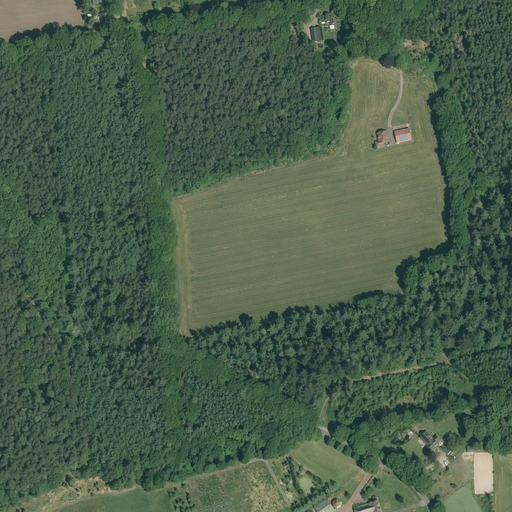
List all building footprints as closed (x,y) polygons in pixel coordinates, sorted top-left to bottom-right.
[(108,13),(100,15),(101,26),(110,25),(108,13)] [(333,19),(332,14),(324,16),(324,17),(321,17),(320,19),(320,22),(321,23),(325,23),(325,24),(328,23),(328,27),(335,26),(334,19),(333,19)] [(324,41),(322,28),(316,29),(318,42),(324,41)] [(406,79),(408,92),(437,87),(435,74),(406,79)] [(400,97),(398,89),(389,91),(386,80),(380,81),(384,99),(391,97),(392,101),(397,100),(397,97),(400,97)] [(420,118),(434,113),(428,98),(414,104),(420,118)] [(423,137),(437,136),(437,129),(423,129),(423,137)] [(386,132),(377,134),(379,142),(376,143),(377,148),(385,146),(384,143),(389,142),(386,132)] [(426,432),(420,438),(427,446),(426,446),(432,452),(438,446),(436,444),(440,440),(436,436),(433,439),(426,432)] [(485,437),(476,437),(476,445),(485,445),(485,437)] [(452,451),(453,449),(449,445),(448,447),(447,446),(443,451),(447,455),(452,451)] [(314,508),(316,511),(333,511),(334,511),(327,499),(314,508)] [(380,511),(378,501),(354,508),(354,511),(380,511)]
